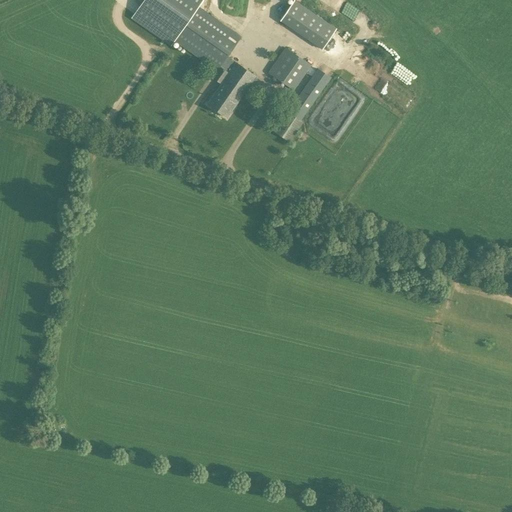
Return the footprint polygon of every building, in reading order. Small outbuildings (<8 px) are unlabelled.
[(294,0),(281,21),(324,49),(337,28),(294,0)] [(173,40),(187,50),(217,72),(241,37),(196,6),(173,40)] [(285,48),(267,73),(293,91),(311,66),(285,48)] [(217,111),(246,70),(236,63),(207,104),(217,111)] [(331,78),(317,69),(273,132),(288,143),(303,123),(300,121),(331,78)] [(255,77),(246,70),(217,111),(226,118),(249,85),(257,91),(263,82),(255,77)]
